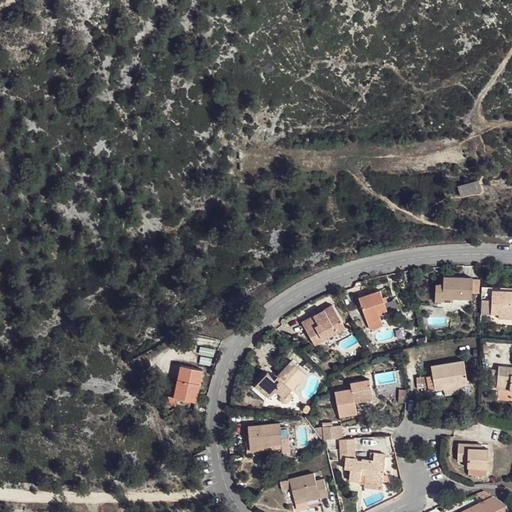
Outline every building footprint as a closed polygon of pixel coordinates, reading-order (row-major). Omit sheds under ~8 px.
[(456,186),(459,197),(480,192),(478,181),(456,186)] [(442,299),(451,299),(472,300),(472,279),(443,278),(443,287),(436,287),(435,302),(442,303),(442,299)] [(365,323),(379,319),(377,316),(386,313),(379,291),(368,294),(357,297),(365,323)] [(511,315),(511,295),(490,294),(489,314),(498,315),(511,315)] [(451,307),(451,299),(442,299),(442,303),(442,306),(451,307)] [(344,329),(331,306),(300,323),(306,333),(308,331),(311,336),(308,337),(313,346),(322,341),(320,338),(333,330),(335,334),(344,329)] [(380,325),(379,319),(365,323),(367,329),(380,325)] [(456,382),(457,386),(467,384),(462,361),(429,367),(433,390),(441,389),(441,385),(456,382)] [(261,378),(256,384),(271,396),(274,392),(282,400),(304,376),(290,362),(273,380),(266,373),(261,378)] [(511,391),(511,367),(496,367),(494,386),(508,387),(508,391),(511,391)] [(189,368),(178,369),(171,398),(176,399),(194,404),(195,400),(196,396),(193,395),(193,392),(196,392),(201,371),(189,368)] [(376,374),(378,383),(395,380),(394,371),(376,374)] [(354,393),(373,389),(371,379),(350,383),(351,389),(335,392),(339,417),(358,413),(357,405),(355,397),(354,393)] [(457,389),(457,386),(456,382),(441,385),(441,389),(442,391),(457,389)] [(271,396),(256,384),(253,387),(275,407),(282,400),(274,392),(271,396)] [(176,399),(171,398),(167,397),(165,406),(175,408),(176,399)] [(249,448),(269,446),(281,445),(278,423),(246,426),(248,437),(249,448)] [(342,425),(331,425),(331,423),(316,424),(317,439),(343,438),(342,425)] [(476,449),(476,444),(456,443),(455,461),(465,462),(465,464),(465,467),(467,468),(486,469),(487,449),(480,448),(476,449)] [(363,480),(382,482),(382,476),(383,470),(380,470),(381,462),(384,463),(385,455),(372,454),(371,461),(360,459),(360,462),(355,461),(355,459),(344,458),(343,469),(348,469),(347,480),(358,481),(359,475),(364,475),(363,480)] [(322,495),(322,498),(332,496),(328,479),(319,481),(317,474),(288,481),(290,491),(293,502),(322,495)] [(293,505),(322,498),(322,495),(293,502),(293,505)] [(467,511),(509,511),(507,506),(495,499),(477,507),(467,511)]
